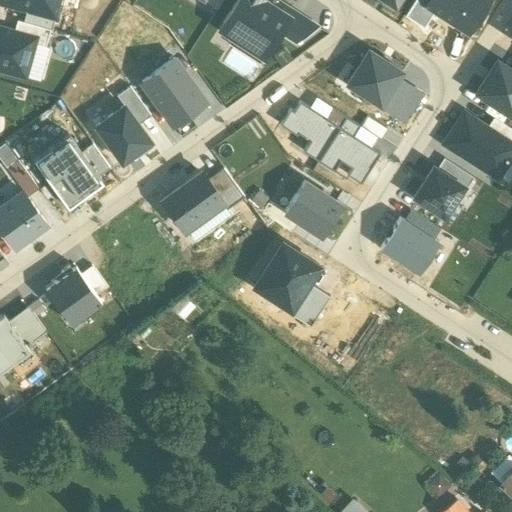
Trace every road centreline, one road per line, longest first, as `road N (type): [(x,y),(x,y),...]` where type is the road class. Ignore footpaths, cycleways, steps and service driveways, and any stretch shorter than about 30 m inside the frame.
road 1 (residential): [(0,283),(365,17)]
road 2 (residential): [(511,363),(363,266),(354,248),(356,231),(449,96)]
road 3 (residential): [(449,96),(445,74),(365,17)]
